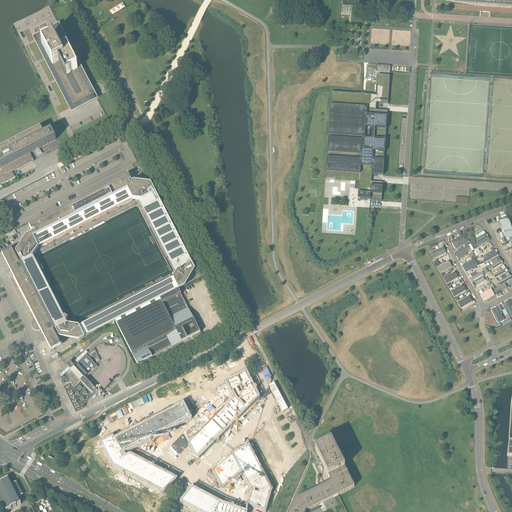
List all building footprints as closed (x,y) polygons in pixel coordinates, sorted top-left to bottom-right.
[(72,115),(98,101),(93,92),(59,25),(33,39),(72,115)] [(330,107),(328,137),(328,140),(327,155),(326,160),(326,174),(325,180),(359,182),(358,193),(358,200),(369,201),(370,201),(381,202),(382,195),(382,188),(383,183),(371,182),(372,175),(373,175),(373,176),(374,176),(374,177),(375,177),(376,177),(377,177),(377,176),(377,175),(383,176),(384,163),(385,153),(385,144),(386,140),(386,132),(387,117),(388,111),(376,111),(377,103),(388,104),(390,67),(367,65),(365,95),(331,93),(330,107)] [(15,178),(13,172),(34,161),(30,154),(55,141),(51,132),(44,136),(40,130),(30,135),(28,132),(13,140),(15,143),(0,150),(0,183),(1,185),(15,178)] [(38,331),(40,330),(51,352),(61,347),(57,339),(60,339),(79,342),(84,339),(83,336),(177,288),(179,291),(185,288),(195,271),(151,185),(134,183),(131,184),(132,186),(131,186),(129,183),(131,182),(128,176),(29,227),(32,232),(34,231),(35,233),(26,237),(16,253),(14,254),(12,250),(2,255),(29,309),(35,319),(33,321),(32,323),(32,325),(32,328),(34,329),(36,331),(38,331)] [(511,231),(507,217),(501,219),(502,221),(500,222),(506,240),(509,238),(511,246),(511,247),(511,248),(511,249),(509,251),(511,260),(511,259),(511,231)] [(450,242),(454,250),(469,243),(465,235),(450,242)] [(478,247),(489,241),(486,236),(475,242),(478,247)] [(432,260),(446,253),(443,248),(429,255),(432,260)] [(458,258),(459,261),(467,256),(465,253),(467,252),(465,249),(456,254),(456,256),(458,258)] [(486,261),(497,256),(495,251),(484,256),(486,261)] [(466,275),(480,267),(476,259),(472,261),(468,264),(463,267),(462,267),(466,275)] [(491,270),(502,264),(500,261),(489,267),(491,270)] [(440,275),(452,268),(448,262),(436,269),(440,275)] [(493,279),(508,272),(506,269),(503,271),(501,267),(496,270),(498,274),(492,276),(493,279)] [(470,275),(472,278),(483,271),(481,268),(470,275)] [(446,285),(458,278),(454,272),(442,279),(446,285)] [(473,284),(485,278),(482,273),(470,279),(473,284)] [(498,283),(500,286),(511,279),(510,275),(498,283)] [(500,291),(500,292),(507,288),(505,284),(494,290),(496,293),(500,291)] [(454,297),(465,291),(462,285),(449,292),(453,298),(454,297)] [(479,296),(483,303),(495,296),(491,289),(479,296)] [(178,293),(114,325),(115,326),(122,340),(130,357),(137,370),(190,344),(187,338),(184,333),(195,328),(178,293)] [(468,297),(457,305),(461,310),(472,302),(468,297)] [(497,324),(504,320),(497,308),(490,311),(497,324)] [(74,389),(80,384),(82,382),(93,394),(96,391),(97,393),(98,392),(86,379),(98,367),(96,365),(98,363),(98,362),(100,361),(97,354),(97,353),(94,349),(87,356),(86,355),(74,366),(71,363),(70,361),(69,362),(70,363),(67,366),(70,370),(68,372),(66,373),(68,376),(70,381),(74,389)] [(196,458),(211,444),(253,402),(252,402),(249,397),(255,394),(254,393),(253,394),(252,392),(253,391),(252,391),(250,388),(251,387),(245,375),(226,384),(231,394),(233,393),(235,398),(234,399),(234,400),(190,444),(189,445),(196,458)] [(135,458),(134,458),(133,460),(129,457),(125,460),(122,453),(128,450),(129,450),(128,448),(131,446),(132,448),(139,444),(138,443),(141,441),(142,443),(141,441),(144,440),(145,441),(152,437),(152,436),(154,434),(155,437),(156,436),(155,434),(157,433),(158,434),(166,431),(165,429),(168,428),(169,430),(168,427),(171,426),(172,428),(179,424),(178,422),(181,421),(182,423),(183,423),(182,421),(184,419),(185,421),(189,419),(183,406),(175,410),(176,410),(122,437),(121,436),(105,444),(102,445),(113,466),(163,493),(175,480),(167,476),(167,477),(162,475),(163,473),(162,474),(157,471),(157,472),(153,470),(154,468),(153,468),(153,469),(148,466),(147,467),(143,465),(144,463),(143,464),(138,461),(138,462),(134,460),(135,458)] [(305,511),(306,511),(354,487),(343,465),(331,441),(315,450),(322,465),(317,467),(320,473),(319,482),(321,487),(294,500),(289,511),(305,511)] [(222,465),(214,472),(223,486),(241,471),(248,484),(252,492),(249,504),(264,511),(270,490),(263,476),(254,460),(248,448),(233,456),(222,465)] [(19,499),(22,498),(21,496),(23,495),(16,483),(17,482),(11,485),(8,479),(3,481),(3,480),(2,481),(3,481),(0,482),(0,507),(0,509),(3,507),(2,506),(3,505),(6,511),(11,509),(11,510),(12,509),(11,509),(16,507),(17,507),(16,506),(21,504),(21,503),(20,504),(17,498),(19,497),(19,499)] [(182,503),(199,511),(239,511),(221,506),(192,490),(182,503)]
